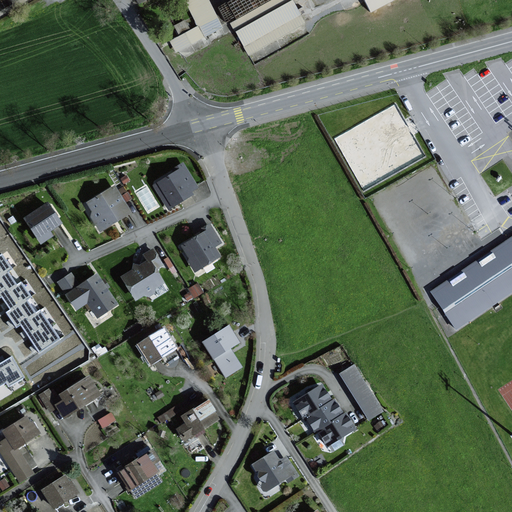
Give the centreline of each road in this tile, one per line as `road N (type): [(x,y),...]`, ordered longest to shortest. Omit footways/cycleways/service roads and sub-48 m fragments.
road 1 (tertiary): [(511,42),(200,126)]
road 2 (unclassified): [(225,195),(265,317),(258,402)]
road 3 (tertiary): [(200,126),(0,182)]
road 4 (residential): [(54,275),(225,195)]
road 5 (unclassified): [(118,0),(200,126)]
road 6 (residential): [(258,402),(330,511)]
road 7 (unclassified): [(258,402),(201,511)]
